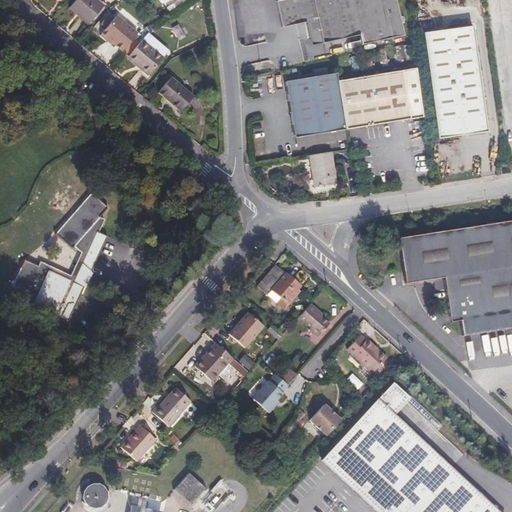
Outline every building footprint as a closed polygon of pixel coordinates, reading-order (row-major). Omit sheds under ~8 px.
[(78,12),(90,22),(104,6),(96,0),(75,0),(69,8),(76,14),(78,12)] [(316,21),(322,45),(361,36),(363,46),(406,36),(397,0),(292,0),(281,3),(287,28),(305,24),(316,21)] [(88,24),(90,22),(78,12),(76,14),(88,24)] [(137,34),(116,16),(100,35),(105,39),(108,39),(112,43),(122,51),(137,34)] [(311,48),(322,45),(316,21),(305,24),(311,48)] [(424,33),(439,138),(488,131),(474,26),(424,33)] [(12,45),(19,39),(13,31),(5,37),(12,45)] [(142,40),(129,55),(141,66),(139,68),(148,75),(163,58),(142,40)] [(141,66),(129,55),(127,57),(139,68),(141,66)] [(299,154),(352,146),(349,130),(342,80),(340,70),(316,75),(315,71),(300,74),(300,78),(288,79),(299,154)] [(417,70),(342,80),(349,130),(424,119),(417,70)] [(171,77),(158,92),(180,112),(193,96),(171,77)] [(332,152),(310,155),(314,185),(336,182),(332,152)] [(502,173),(511,172),(509,164),(501,165),(502,173)] [(87,269),(91,272),(107,236),(98,232),(104,219),(100,217),(108,207),(91,193),(55,234),(72,249),(75,246),(81,252),(71,275),(40,262),(38,266),(24,259),(12,287),(32,297),(33,294),(35,295),(30,305),(54,316),(55,312),(59,314),(58,316),(68,321),(76,305),(78,300),(80,295),(83,290),(84,287),(79,285),(87,269)] [(443,280),(450,324),(458,323),(461,338),(511,329),(511,222),(398,240),(405,285),(443,280)] [(93,273),(91,272),(87,269),(79,285),(84,287),(86,288),(93,273)] [(297,296),(295,294),(299,289),(276,269),(255,291),(281,313),(297,296)] [(325,313),(312,302),(300,315),(313,327),(310,330),(319,337),(331,324),(323,316),(325,313)] [(229,335),(245,349),(264,327),(247,313),(229,335)] [(388,358),(368,340),(366,341),(361,336),(348,350),(374,374),(388,358)] [(233,357),(216,343),(197,366),(213,381),(233,357)] [(287,388),(296,378),(290,373),(281,383),(287,388)] [(281,383),(274,376),(252,401),(269,415),(274,408),(272,407),(282,395),(281,395),(287,388),(281,383)] [(337,385),(333,389),(351,404),(354,400),(337,385)] [(191,403),(176,389),(162,406),(160,405),(153,412),(170,427),(191,403)] [(369,511),(495,511),(375,401),(318,465),(369,511)] [(311,423),(328,437),(342,421),(326,407),(311,423)] [(140,425),(122,447),(138,461),(156,439),(140,425)] [(204,488),(187,473),(172,490),(189,505),(204,488)] [(95,485),(85,486),(83,490),(82,494),(82,499),(84,504),(87,507),(96,508),(100,506),(104,501),(105,497),(103,492),(102,488),(95,485)]
